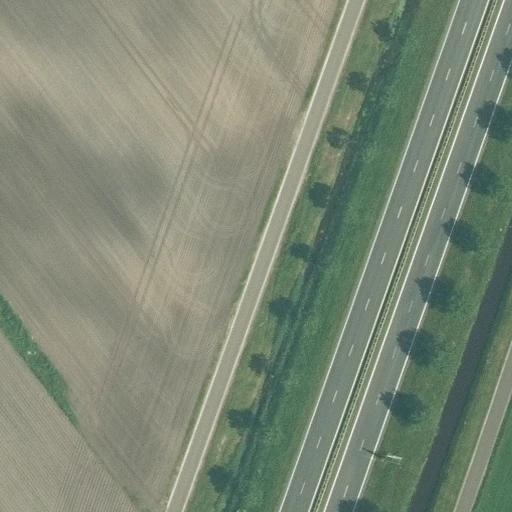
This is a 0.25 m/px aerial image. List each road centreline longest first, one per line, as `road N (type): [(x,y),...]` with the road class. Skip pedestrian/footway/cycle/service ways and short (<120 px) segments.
road 1 (unclassified): [(175,511),(357,0)]
road 2 (trunk): [(474,0),(296,511)]
road 3 (trunk): [(337,511),(511,16)]
road 4 (unclassified): [(460,511),(511,363)]
